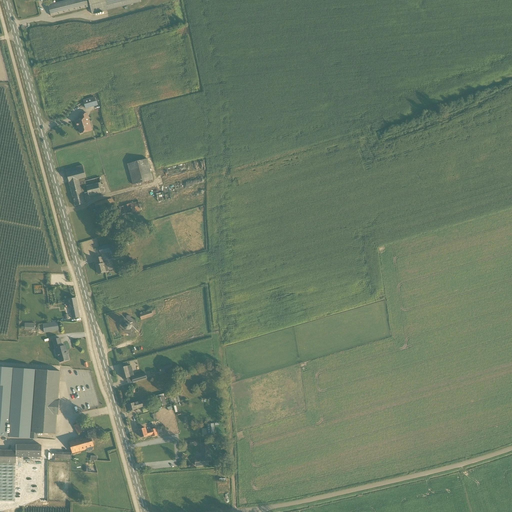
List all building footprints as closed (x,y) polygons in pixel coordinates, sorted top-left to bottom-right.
[(87,0),(69,0),(54,4),(52,4),(48,5),(51,16),(89,7),(87,0)] [(88,0),(92,15),(141,2),(140,0),(88,0)] [(86,108),(97,105),(95,97),(84,100),(86,108)] [(90,131),(87,122),(89,122),(87,113),(80,115),(81,120),(75,121),(77,126),(78,126),(81,133),(90,131)] [(149,165),(148,159),(127,164),(133,185),(153,180),(151,173),(149,165)] [(86,178),(83,165),(66,170),(75,206),(85,204),(82,192),(87,190),(89,196),(101,193),(98,183),(100,183),(99,178),(87,181),(85,181),(84,178),(86,178)] [(165,195),(164,192),(156,194),(158,203),(166,200),(166,201),(171,200),(170,193),(165,195)] [(96,211),(114,205),(112,199),(94,204),(96,211)] [(139,204),(138,202),(119,207),(121,216),(140,211),(140,209),(142,208),(140,204),(139,204)] [(124,238),(126,245),(134,243),(132,236),(124,238)] [(116,253),(113,244),(108,245),(99,247),(101,254),(106,252),(107,256),(111,255),(116,253)] [(102,260),(101,257),(96,258),(98,265),(96,265),(98,274),(109,271),(107,263),(106,263),(103,264),(102,260)] [(76,298),(68,300),(70,308),(71,314),(72,319),(80,317),(78,307),(76,298)] [(154,308),(140,312),(142,318),(156,314),(154,308)] [(129,335),(130,335),(134,333),(137,329),(137,324),(134,320),(130,318),(130,316),(126,316),(126,323),(125,324),(124,324),(124,325),(124,326),(124,327),(124,328),(125,329),(126,330),(125,334),(126,334),(125,335),(125,336),(126,334),(129,334),(129,335)] [(59,331),(58,322),(43,324),(44,333),(52,332),(59,331)] [(62,347),(60,338),(53,340),(56,353),(57,352),(60,362),(69,360),(67,355),(69,354),(68,348),(66,349),(65,346),(62,347)] [(123,379),(130,377),(129,375),(133,373),(131,365),(120,368),(123,379)] [(36,369),(31,432),(31,439),(37,439),(38,432),(55,434),(56,420),(57,415),(58,415),(59,401),(58,401),(60,371),(36,369)] [(133,382),(147,378),(145,374),(131,378),(133,382)] [(169,398),(179,396),(182,395),(180,389),(165,393),(166,399),(169,398)] [(164,396),(163,396),(157,398),(156,399),(159,407),(167,405),(164,396)] [(129,411),(137,409),(137,408),(143,406),(142,401),(127,405),(129,411)] [(78,434),(85,431),(81,422),(74,426),(78,434)] [(146,432),(145,428),(139,430),(141,438),(152,435),(153,436),(158,435),(156,428),(151,430),(151,431),(146,432)] [(94,446),(91,437),(84,439),(83,438),(69,442),(72,454),(86,450),(86,449),(87,452),(92,450),(93,449),(92,446),(94,446)] [(207,458),(207,452),(209,452),(209,442),(201,443),(202,453),(204,452),(204,458),(195,459),(196,466),(208,465),(208,458),(207,458)] [(15,445),(15,451),(16,457),(41,457),(41,445),(15,445)] [(16,457),(15,451),(0,450),(0,501),(15,502),(16,457)] [(115,490),(127,487),(122,468),(113,470),(114,476),(112,477),(115,490)]
